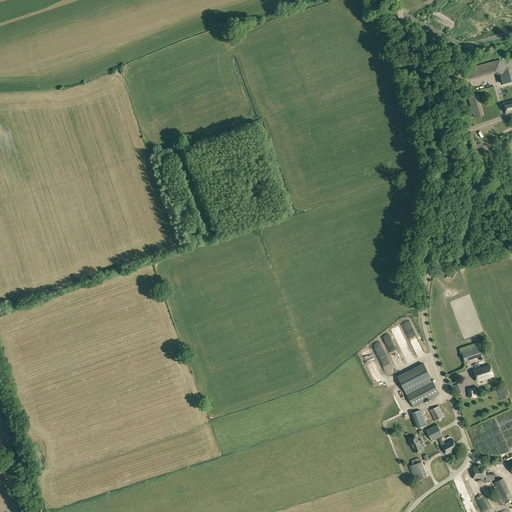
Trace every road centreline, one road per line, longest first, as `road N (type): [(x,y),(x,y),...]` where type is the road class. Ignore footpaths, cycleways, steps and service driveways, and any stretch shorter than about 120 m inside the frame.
road 1 (unclassified): [(408,511),(467,456),(423,318),(446,160)]
road 2 (unclassified): [(446,160),(394,0)]
road 3 (unclassified): [(40,511),(0,392)]
